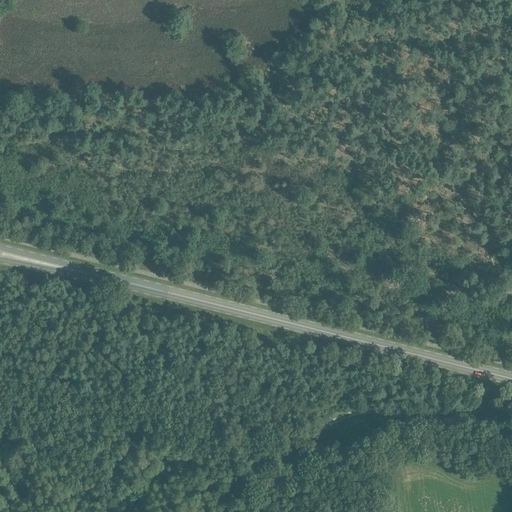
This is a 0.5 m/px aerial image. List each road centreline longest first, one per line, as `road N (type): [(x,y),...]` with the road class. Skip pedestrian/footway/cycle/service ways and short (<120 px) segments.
road 1 (primary): [(511,377),(113,280)]
road 2 (track): [(189,511),(345,413),(511,412)]
